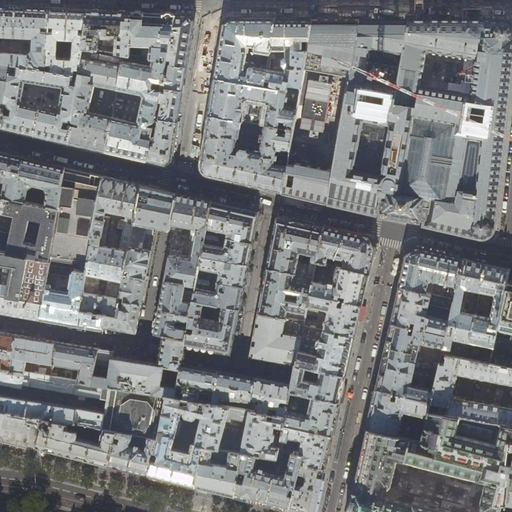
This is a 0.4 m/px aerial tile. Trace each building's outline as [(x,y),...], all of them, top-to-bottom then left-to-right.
[(49,8),(16,6),(0,5),(0,63),(11,65),(46,70),(49,8)] [(82,48),(87,10),(68,9),(49,8),(46,70),(73,74),(78,75),(81,57),(82,48)] [(110,11),(87,10),(82,48),(99,50),(99,49),(98,48),(98,36),(101,36),(101,50),(124,54),(127,54),(130,55),(131,45),(132,12),(110,11)] [(161,13),(132,12),(131,45),(141,46),(141,56),(153,58),(166,60),(170,41),(172,33),(175,14),(161,13)] [(175,14),(172,33),(178,34),(176,42),(170,41),(166,60),(166,63),(186,67),(190,46),(194,21),(190,15),(182,14),(175,14)] [(275,19),(251,19),(229,18),(224,23),(219,49),(214,78),(265,86),(267,69),(269,57),(275,19)] [(275,19),(269,57),(275,58),(276,50),(285,50),(286,67),(284,72),(267,69),(265,86),(268,87),(269,81),(272,82),(271,87),(300,92),(304,67),(312,19),(295,19),(275,19)] [(312,19),(304,67),(349,76),(359,19),(331,19),(312,19)] [(480,19),(480,20),(472,20),(472,19),(445,19),(424,19),(414,19),(378,19),(360,19),(359,19),(349,76),(333,169),(327,202),(328,202),(328,203),(334,204),(343,206),(345,207),(347,207),(357,209),(357,210),(361,211),(361,210),(370,212),(370,213),(376,214),(377,213),(377,212),(378,211),(379,211),(380,211),(381,211),(381,212),(382,212),(381,214),(388,215),(389,215),(390,213),(400,215),(412,217),(411,219),(413,219),(413,220),(419,221),(420,218),(421,218),(423,218),(423,219),(424,219),(424,221),(424,225),(429,226),(430,226),(440,228),(444,229),(448,230),(454,231),(454,232),(458,233),(459,232),(469,235),(475,236),(478,237),(478,236),(481,237),(483,237),(483,238),(487,237),(487,236),(489,235),(491,233),(491,234),(494,230),(493,230),(494,227),(494,225),(495,225),(494,222),(495,222),(495,216),(496,206),(497,202),(496,201),(497,196),(498,191),(499,187),(498,186),(499,176),(500,176),(500,172),(501,161),(502,157),(501,157),(502,147),(503,147),(503,142),(504,133),(504,132),(505,132),(505,128),(506,117),(507,113),(506,113),(507,103),(508,103),(508,98),(509,88),(510,84),(509,84),(511,73),(511,71),(511,69),(511,59),(511,23),(511,24),(510,22),(507,20),(507,21),(502,20),(499,20),(499,19),(492,19),(492,20),(485,20),(483,20),(483,19),(480,19)] [(122,65),(81,57),(78,75),(78,79),(69,143),(88,147),(105,151),(112,117),(88,112),(94,84),(117,89),(122,65)] [(166,63),(166,60),(153,58),(152,65),(123,61),(122,65),(117,89),(142,93),(144,96),(138,123),(112,117),(105,151),(126,156),(146,161),(151,138),(153,126),(155,117),(156,109),(157,107),(157,104),(158,100),(160,90),(157,89),(154,84),(154,81),(162,82),(163,74),(164,71),(166,63)] [(0,100),(5,101),(11,65),(0,63),(0,100)] [(184,78),(186,67),(166,63),(164,71),(169,72),(168,75),(163,74),(162,82),(161,87),(182,91),(184,78)] [(44,83),(46,70),(11,65),(5,101),(1,127),(16,131),(34,135),(40,107),(21,103),(25,80),(44,83)] [(71,82),(73,74),(46,70),(44,83),(62,86),(59,111),(40,107),(34,135),(51,139),(69,143),(78,79),(75,79),(74,83),(71,82)] [(204,143),(200,164),(200,167),(202,171),(204,173),(207,175),(236,181),(282,192),(287,163),(300,92),(271,87),(268,87),(265,86),(214,78),(212,95),(204,143)] [(161,87),(160,90),(158,100),(163,101),(161,110),(156,109),(155,117),(177,121),(180,107),(182,91),(161,87)] [(171,161),(177,121),(155,117),(153,126),(158,127),(156,135),(155,135),(153,135),(152,136),(151,138),(146,161),(158,163),(165,165),(171,161)] [(2,153),(0,152),(0,196),(14,199),(24,158),(17,156),(2,153)] [(45,162),(24,158),(14,199),(25,201),(29,187),(33,184),(45,187),(48,193),(46,205),(59,208),(65,167),(45,162)] [(287,163),(282,192),(304,197),(327,202),(333,169),(295,162),(295,165),(287,163)] [(83,171),(65,167),(59,208),(51,259),(88,266),(93,237),(91,237),(103,176),(83,171)] [(82,300),(82,304),(81,310),(95,312),(96,307),(103,308),(102,313),(105,314),(116,316),(119,300),(129,246),(141,185),(124,181),(103,176),(91,237),(93,237),(88,266),(87,272),(82,300)] [(163,190),(141,185),(129,246),(139,248),(143,225),(161,228),(169,191),(163,190)] [(169,191),(161,228),(170,230),(177,193),(169,191)] [(207,228),(212,201),(194,197),(177,193),(170,230),(173,232),(174,235),(177,235),(177,231),(180,232),(182,230),(183,226),(194,228),(195,235),(191,255),(189,259),(181,257),(182,251),(171,249),(167,268),(165,279),(186,284),(193,285),(192,290),(195,291),(197,278),(202,255),(206,233),(207,228)] [(0,196),(0,230),(12,233),(8,253),(50,261),(51,259),(59,208),(46,205),(25,201),(14,199),(0,196)] [(232,206),(212,201),(207,228),(228,233),(227,237),(252,242),(258,212),(232,206)] [(316,262),(323,227),(300,221),(278,216),(267,268),(295,274),(313,277),(316,262)] [(350,233),(323,227),(316,262),(326,264),(328,256),(344,260),(342,268),(369,273),(372,261),(375,248),(368,237),(350,233)] [(227,237),(206,233),(202,255),(248,264),(249,256),(252,242),(227,237)] [(152,250),(139,248),(129,246),(119,300),(141,304),(143,293),(148,270),(152,250)] [(403,270),(399,286),(431,293),(433,281),(444,283),(441,296),(454,299),(462,259),(434,252),(420,249),(416,248),(406,255),(403,270)] [(48,274),(50,265),(50,261),(8,253),(0,251),(0,312),(19,315),(40,319),(43,303),(44,304),(48,274)] [(197,278),(243,286),(245,278),(248,264),(202,255),(197,278)] [(473,261),(462,259),(454,299),(451,310),(449,321),(446,335),(443,347),(450,348),(449,355),(466,358),(475,315),(459,312),(464,288),(480,291),(486,264),(473,261)] [(496,266),(486,264),(480,291),(475,315),(466,358),(490,363),(507,283),(507,281),(509,269),(496,266)] [(50,265),(48,274),(71,278),(73,270),(50,265)] [(342,268),(332,265),(330,273),(335,277),(333,284),(329,283),(328,285),(312,282),(311,285),(310,294),(339,300),(344,301),(362,305),(365,288),(367,281),(369,273),(342,268)] [(311,285),(293,282),(295,274),(267,268),(263,290),(259,312),(286,318),(287,310),(306,314),(307,306),(310,294),(311,285)] [(74,279),(71,278),(48,274),(44,304),(43,303),(40,319),(65,323),(102,330),(102,326),(105,314),(102,313),(95,312),(81,310),(82,304),(77,303),(77,300),(82,300),(87,272),(75,270),(74,279)] [(241,299),(243,286),(197,278),(195,291),(193,300),(204,302),(224,305),(239,308),(241,299)] [(185,289),(186,284),(165,279),(162,295),(157,320),(154,334),(164,336),(186,340),(193,300),(195,291),(192,290),(185,289)] [(511,284),(507,283),(490,363),(511,366),(511,284)] [(441,296),(431,293),(399,286),(395,305),(391,322),(408,326),(416,328),(446,335),(449,321),(426,315),(428,304),(451,310),(454,299),(441,296)] [(338,306),(339,300),(310,294),(307,306),(326,310),(328,312),(324,330),(336,333),(336,329),(342,330),(341,334),(354,337),(358,319),(362,305),(344,301),(343,307),(338,306)] [(136,332),(141,304),(119,300),(116,316),(105,314),(102,326),(117,329),(136,332)] [(201,318),(204,302),(193,300),(186,340),(185,344),(186,344),(230,353),(233,340),(236,324),(239,308),(224,305),(221,322),(201,318)] [(286,318),(259,312),(254,335),(250,356),(296,365),(296,364),(303,326),(304,322),(286,318)] [(406,333),(408,326),(391,322),(387,338),(383,355),(415,362),(420,343),(423,342),(443,347),(446,335),(416,328),(415,335),(406,333)] [(314,328),(303,326),(296,364),(306,366),(321,370),(345,376),(350,356),(354,337),(341,334),(340,338),(335,337),(336,333),(324,330),(314,328)] [(0,331),(0,358),(3,359),(1,368),(11,369),(16,334),(0,331)] [(51,376),(53,366),(57,341),(35,337),(16,334),(11,369),(51,376)] [(185,344),(186,340),(164,336),(162,349),(162,350),(160,364),(181,369),(181,364),(182,364),(184,354),(186,344),(185,344)] [(75,344),(57,341),(53,366),(55,367),(55,364),(79,368),(77,380),(92,383),(98,348),(75,344)] [(115,351),(98,348),(92,383),(134,390),(139,360),(121,357),(118,357),(114,356),(115,351)] [(511,408),(451,398),(457,374),(458,374),(466,375),(466,376),(468,376),(496,381),(507,383),(511,383),(511,366),(490,363),(466,358),(449,355),(446,355),(444,364),(439,363),(438,368),(432,366),(415,362),(383,355),(380,368),(379,372),(376,389),(430,402),(430,403),(440,405),(439,413),(511,426),(511,408)] [(151,362),(139,360),(134,390),(167,396),(176,397),(181,369),(160,364),(156,363),(151,362)] [(201,367),(182,364),(181,364),(181,369),(176,397),(201,401),(206,402),(212,403),(218,371),(201,367)] [(296,364),(296,365),(292,384),(291,391),(297,393),(298,388),(305,389),(304,394),(339,403),(342,389),(345,376),(321,370),(318,383),(303,380),(306,366),(296,364)] [(0,411),(43,418),(70,423),(81,425),(93,427),(104,429),(117,432),(159,438),(167,396),(134,390),(92,383),(77,380),(51,376),(11,369),(1,368),(0,367),(0,411)] [(235,374),(218,371),(212,403),(225,405),(227,400),(241,401),(241,406),(234,404),(233,407),(250,410),(251,400),(255,377),(235,374)] [(292,384),(255,377),(251,400),(258,401),(256,411),(286,416),(288,406),(280,405),(281,400),(289,401),(291,391),(292,384)] [(361,452),(350,502),(347,511),(505,511),(507,504),(511,464),(506,463),(508,448),(511,448),(511,426),(439,413),(428,411),(430,403),(430,402),(376,389),(371,409),(361,452)] [(304,394),(297,393),(291,391),(289,401),(288,406),(286,416),(284,424),(314,431),(315,426),(319,427),(318,432),(332,435),(333,432),(335,420),(337,413),(338,408),(339,403),(304,394)] [(159,438),(159,439),(149,474),(170,480),(182,483),(195,486),(202,445),(219,448),(228,414),(231,415),(231,418),(244,421),(248,421),(243,452),(257,454),(277,458),(279,449),(280,447),(271,445),(272,440),(274,439),(275,433),(274,431),(275,425),(284,427),(284,424),(286,416),(256,411),(250,410),(233,407),(225,405),(212,403),(206,402),(205,407),(199,406),(201,401),(176,397),(167,396),(159,438)] [(37,445),(43,418),(0,411),(0,435),(19,441),(37,445)] [(69,427),(70,423),(43,418),(37,445),(78,456),(108,464),(117,432),(104,429),(101,442),(90,440),(93,427),(81,425),(79,431),(72,430),(73,428),(69,427)] [(314,431),(284,424),(284,427),(280,447),(279,449),(282,449),(284,447),(285,442),(284,439),(288,440),(289,437),(301,440),(298,453),(303,455),(301,463),(324,468),(326,460),(328,450),(332,436),(332,435),(318,432),(314,431)] [(159,439),(159,438),(117,432),(108,464),(125,468),(149,474),(159,439)] [(329,460),(335,437),(332,436),(328,450),(326,460),(329,460)] [(212,491),(234,496),(242,452),(219,448),(202,445),(195,486),(212,491)] [(243,452),(242,452),(234,496),(257,502),(289,510),(296,483),(299,472),(301,463),(303,455),(298,453),(293,452),(285,477),(263,471),(264,469),(261,468),(260,470),(253,468),(257,454),(243,452)] [(314,511),(319,491),(324,468),(301,463),(299,472),(307,475),(305,486),(296,483),(289,510),(295,511),(314,511)]
